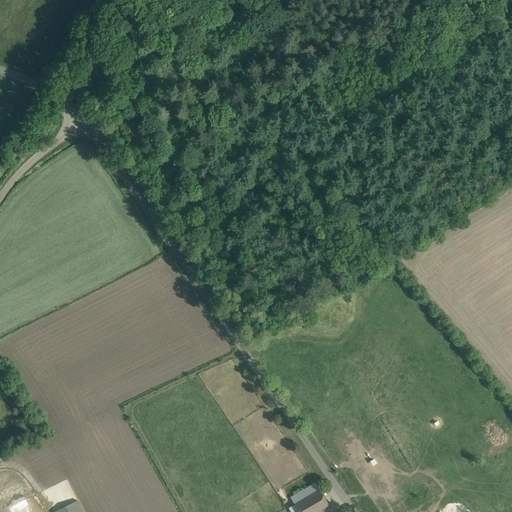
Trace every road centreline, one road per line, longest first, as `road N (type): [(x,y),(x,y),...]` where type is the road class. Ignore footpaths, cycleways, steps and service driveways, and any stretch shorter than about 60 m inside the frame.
road 1 (unclassified): [(350,511),(81,124)]
road 2 (track): [(81,124),(266,0)]
